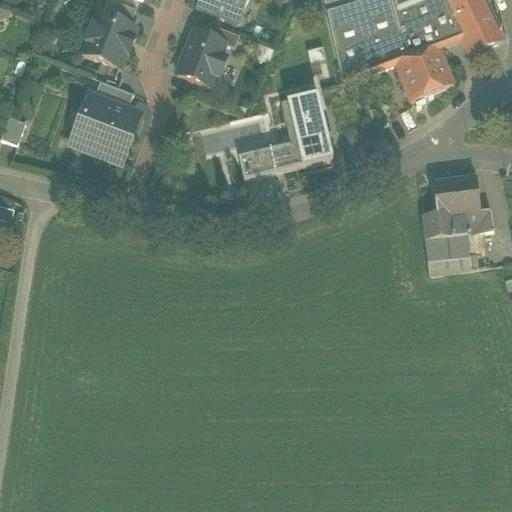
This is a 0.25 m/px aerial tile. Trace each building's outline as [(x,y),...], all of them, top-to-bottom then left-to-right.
[(200,0),(196,12),(238,28),(249,0),(200,0)] [(395,68),(410,105),(453,87),(438,51),(461,42),(470,60),(501,45),(478,0),(321,0),(342,88),(395,68)] [(107,4),(100,21),(129,32),(135,15),(107,4)] [(130,43),(134,34),(129,32),(100,21),(96,19),(81,58),(119,73),(125,57),(127,58),(133,44),(130,43)] [(225,50),(234,54),(239,42),(206,29),(201,40),(225,49),(225,50)] [(177,80),(208,92),(213,80),(219,82),(226,63),(220,61),(225,50),(225,49),(201,40),(193,37),(177,80)] [(93,104),(127,116),(133,100),(100,87),(93,104)] [(317,99),(286,106),(300,165),(327,158),(328,164),(332,163),(317,99)] [(101,159),(120,167),(138,121),(127,116),(93,104),(89,102),(76,138),(105,149),(101,159)] [(300,165),(286,106),(280,107),(290,147),(278,150),(284,175),(301,170),(300,165)] [(0,144),(17,151),(25,128),(9,122),(0,144)] [(72,148),(101,159),(105,149),(76,138),(72,148)] [(278,150),(238,160),(243,184),(284,175),(278,150)] [(301,170),(328,164),(327,158),(300,165),(301,170)] [(422,221),(424,244),(467,239),(467,240),(493,237),(490,216),(488,216),(479,217),(475,181),(433,186),(437,219),(422,221)] [(424,244),(429,280),(471,274),(469,262),(467,240),(467,239),(424,244)]
